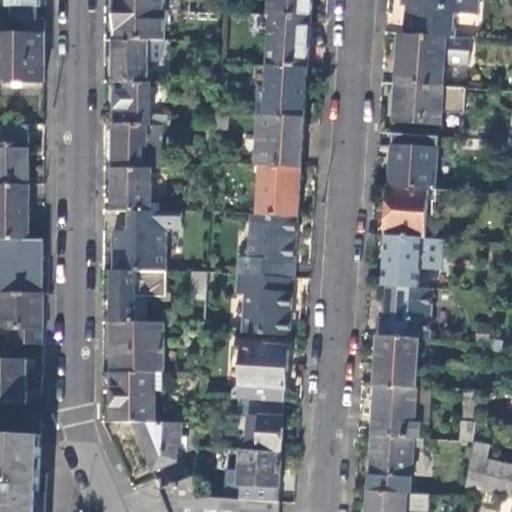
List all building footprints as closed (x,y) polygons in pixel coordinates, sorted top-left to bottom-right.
[(7,0),(8,5),(11,5),(11,20),(27,20),(36,20),(36,6),(41,6),(40,0),(7,0)] [(116,0),(116,39),(150,39),(166,40),(166,0),(116,0)] [(312,17),(313,0),(268,0),(268,14),(272,15),(312,17)] [(478,13),(479,0),(404,0),(404,5),(411,6),(411,17),(407,17),(407,34),(446,37),(456,38),(457,11),(478,13)] [(309,67),(312,17),(272,15),(269,65),(309,67)] [(0,80),(45,81),(46,20),(36,20),(27,20),(27,34),(0,33),(0,80)] [(446,37),(407,34),(402,34),(398,83),(443,86),(445,66),(468,67),(470,39),(456,38),(446,37)] [(150,39),(116,39),(116,81),(152,82),(165,82),(165,69),(150,69),(150,39)] [(309,67),(269,65),(265,114),(305,117),(309,67)] [(152,82),(116,81),(115,124),(164,124),(172,125),(172,115),(151,115),(152,82)] [(443,86),(398,83),(396,122),(443,125),(444,112),(464,113),(466,88),(443,86)] [(305,117),(265,114),(260,114),(257,163),(262,164),(302,166),(305,117)] [(164,124),(115,124),(115,167),(153,167),(170,167),(170,160),(163,160),(164,124)] [(0,183),(28,184),(29,143),(0,142),(0,183)] [(394,146),(391,187),(438,190),(440,150),(394,146)] [(298,217),(302,166),(262,164),(259,214),(298,217)] [(153,167),(115,167),(115,210),(131,210),(161,210),(161,202),(152,202),(153,167)] [(29,238),(28,184),(0,183),(0,237),(15,238),(29,238)] [(438,190),(391,187),(388,236),(424,238),(427,239),(430,203),(434,203),(433,218),(447,218),(449,190),(438,190)] [(183,233),(184,210),(161,210),(131,210),(131,230),(115,230),(114,270),(165,270),(166,232),(183,233)] [(248,261),(238,260),(237,273),(238,273),(294,277),(298,217),(259,214),(252,213),(248,261)] [(507,241),(509,230),(498,229),(496,243),(507,244),(507,241)] [(424,238),(388,236),(384,286),(391,287),(420,289),(421,268),(443,270),(445,240),(427,239),(424,238)] [(15,238),(0,237),(0,292),(43,293),(44,253),(15,252),(15,238)] [(503,268),(507,244),(496,243),(491,266),(503,268)] [(165,270),(114,270),(114,321),(136,321),(136,308),(148,308),(148,295),(167,295),(167,270),(165,270)] [(207,299),(208,271),(192,271),(191,298),(207,299)] [(294,277),(238,273),(237,294),(246,295),(244,334),(290,338),(294,277)] [(382,320),(381,335),(422,339),(430,339),(434,290),(420,289),(391,287),(388,320),(382,320)] [(43,293),(0,292),(0,329),(13,330),(13,343),(43,344),(43,293)] [(148,322),(148,308),(136,308),(136,321),(148,322)] [(136,321),(114,321),(113,370),(165,371),(165,322),(148,322),(136,321)] [(422,339),(381,335),(378,386),(418,389),(422,339)] [(240,398),(286,401),(286,388),(289,350),(231,346),(230,370),(240,371),(239,391),(234,391),(233,398),(240,398)] [(0,360),(0,403),(28,403),(28,360),(0,360)] [(165,371),(113,370),(113,421),(135,421),(154,422),(155,396),(166,397),(167,371),(165,371)] [(418,389),(378,386),(374,436),(420,439),(420,426),(429,426),(432,390),(418,389)] [(478,419),(482,394),(465,392),(460,442),(474,443),(478,419)] [(240,447),(283,451),(286,401),(240,398),(240,447)] [(181,422),(154,422),(135,421),(152,469),(180,460),(181,422)] [(38,511),(39,491),(42,435),(0,432),(0,511),(38,511)] [(420,439),(374,436),(370,491),(411,493),(415,447),(426,447),(426,440),(420,439)] [(489,447),(474,443),(470,471),(511,481),(511,467),(486,461),(489,447)] [(280,502),(283,451),(240,447),(238,482),(241,483),(240,498),(280,502)] [(511,481),(470,471),(468,485),(511,495),(511,481)] [(279,511),(280,502),(240,498),(196,495),(197,474),(160,488),(169,511),(279,511)] [(411,493),(370,491),(368,490),(366,511),(415,511),(417,493),(411,493)]
